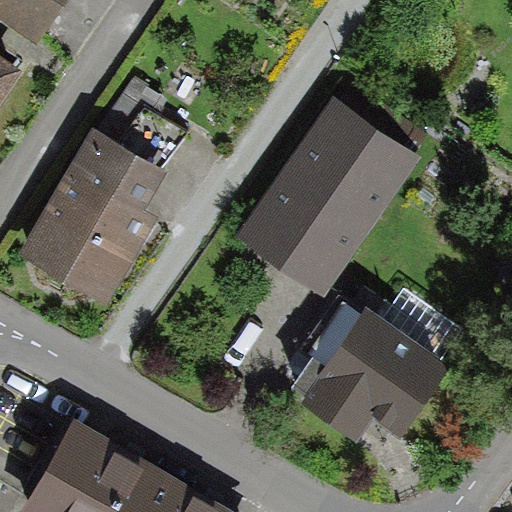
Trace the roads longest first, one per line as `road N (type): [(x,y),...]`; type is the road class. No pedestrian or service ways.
road 1 (residential): [(322,511),(0,320)]
road 2 (residential): [(0,208),(138,0)]
